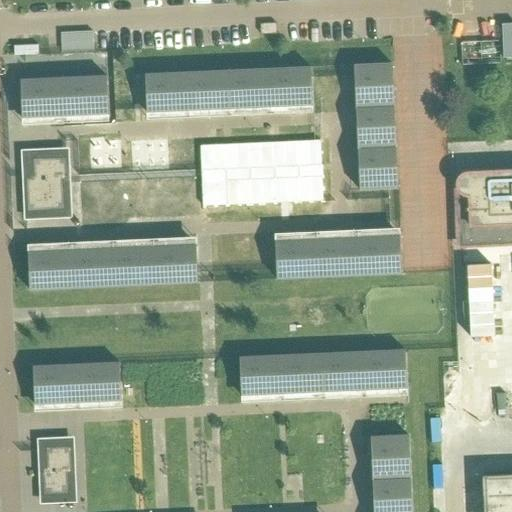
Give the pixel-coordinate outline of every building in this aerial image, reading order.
[(511,25),(501,26),(502,60),(511,59),(511,25)] [(97,49),(96,30),(63,31),(64,50),(97,49)] [(398,189),(392,64),(354,66),(355,86),(353,86),(353,99),(355,99),(357,127),(355,127),(355,140),(357,140),(359,167),(356,167),(357,181),(359,181),(360,191),(398,189)] [(312,106),(311,68),(269,70),(145,75),(147,113),(167,113),(167,115),(180,114),(180,112),(208,111),(208,113),(221,112),(221,110),(248,109),(248,111),(262,110),(262,108),(270,108),(289,107),(289,109),(303,109),(302,106),(312,106)] [(109,115),(107,77),(21,81),(22,119),(45,118),(45,120),(58,119),(58,117),(85,116),(85,118),(99,118),(99,116),(109,115)] [(320,141),(200,147),(203,208),(323,202),(320,141)] [(65,212),(63,178),(68,177),(68,166),(53,166),(53,157),(32,158),(33,177),(25,177),(26,213),(41,213),(40,203),(54,203),(54,212),(65,212)] [(511,511),(511,171),(464,174),(459,178),(456,184),(457,190),(458,191),(458,192),(459,193),(459,194),(462,197),(467,198),(469,199),(470,229),(511,226),(511,475),(482,476),(483,511),(511,511)] [(402,274),(400,236),(390,237),(390,235),(376,235),(377,237),(349,238),(349,236),(336,237),(336,239),(308,240),(308,238),(295,239),(295,241),(275,242),(277,280),(402,274)] [(197,282),(196,245),(186,246),(186,244),(173,244),(173,246),(145,248),(145,246),(132,246),(132,248),(105,249),(105,247),(91,248),(91,250),(73,251),(64,251),(64,249),(50,250),(50,252),(28,253),(30,291),(74,289),(198,283),(197,282)] [(407,389),(405,351),(363,353),(239,358),(241,396),(261,395),(261,397),(275,397),(274,395),(302,393),(302,395),(315,395),(315,393),(343,392),(343,394),(356,393),(356,391),(365,391),(383,390),(383,392),(397,391),(397,389),(407,389)] [(121,401),(120,363),(33,367),(35,405),(57,404),(57,406),(71,406),(71,404),(98,402),(98,405),(111,404),(111,402),(121,401)] [(411,511),(408,436),(370,438),(371,448),(369,448),(370,461),(372,461),(373,488),(371,488),(371,502),(373,502),(373,511),(411,511)] [(70,496),(69,471),(74,471),(73,454),(59,455),(58,445),(44,446),(46,471),(41,471),(42,488),(56,487),(56,497),(70,496)]
